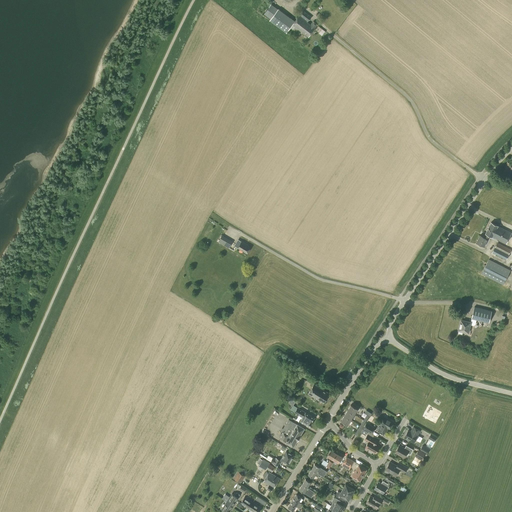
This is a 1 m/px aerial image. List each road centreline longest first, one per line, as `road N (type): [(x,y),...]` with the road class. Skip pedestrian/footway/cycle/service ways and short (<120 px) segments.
road 1 (unknown): [(479,178),(432,142),(411,102),(299,6)]
road 2 (tertiary): [(387,340),(394,317),(511,146)]
road 3 (unclassified): [(511,394),(444,376),(387,340)]
